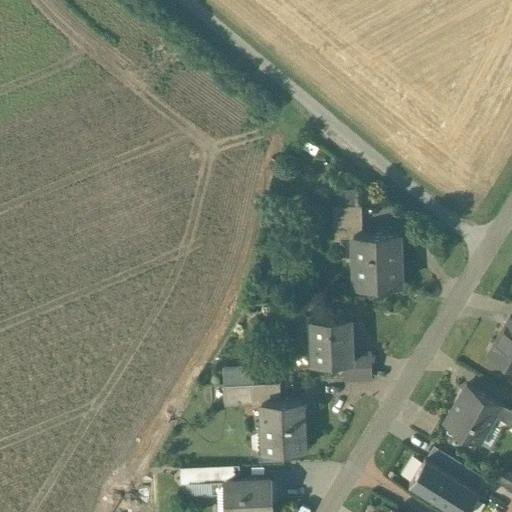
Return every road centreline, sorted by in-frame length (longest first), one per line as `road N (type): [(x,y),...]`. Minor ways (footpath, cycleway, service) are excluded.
road 1 (residential): [(481,250),(354,463)]
road 2 (residential): [(300,99),(481,250)]
road 3 (unclassified): [(176,0),(300,99)]
